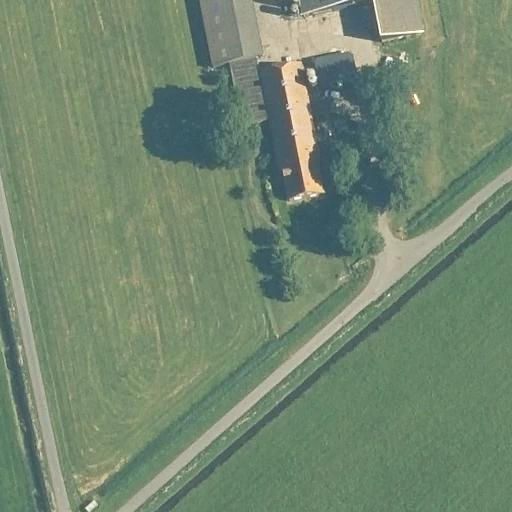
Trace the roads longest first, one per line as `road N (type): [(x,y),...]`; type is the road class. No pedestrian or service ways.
road 1 (unclassified): [(124,511),(511,172)]
road 2 (unclassified): [(62,511),(0,210)]
